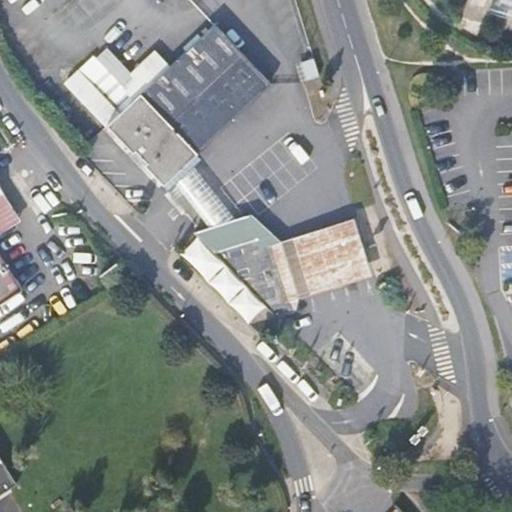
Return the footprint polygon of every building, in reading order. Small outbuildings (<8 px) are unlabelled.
[(170,184),(274,85),(216,25),(113,123),(170,184)] [(0,234),(21,221),(0,187),(0,234)] [(297,314),(302,301),(292,295),(297,283),(287,275),(292,262),(282,254),(286,243),(276,234),(263,238),(255,215),(201,232),(283,318),(297,314)] [(292,295),(302,301),(334,291),(366,282),(349,225),(318,234),(286,243),(282,254),(292,262),(287,275),(297,283),(292,295)] [(0,304),(21,290),(0,256),(0,304)] [(0,455),(0,495),(18,484),(0,455)]
